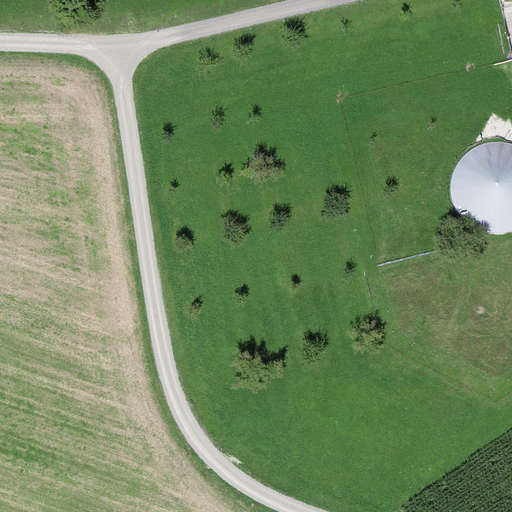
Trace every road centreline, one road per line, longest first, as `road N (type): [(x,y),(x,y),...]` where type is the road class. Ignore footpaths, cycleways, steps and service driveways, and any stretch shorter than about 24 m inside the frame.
road 1 (track): [(113,57),(149,285),(168,373),(195,438),(232,480),(304,511)]
road 2 (track): [(343,0),(113,57)]
